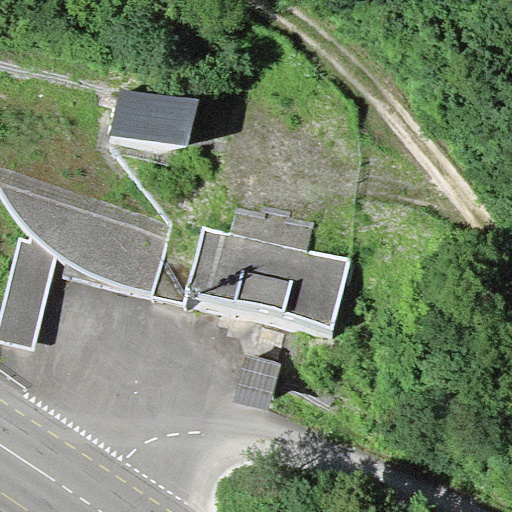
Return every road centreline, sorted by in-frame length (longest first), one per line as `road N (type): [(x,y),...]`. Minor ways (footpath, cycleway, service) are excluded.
road 1 (trunk): [(511,249),(0,114)]
road 2 (track): [(85,500),(122,456),(193,434),(294,447),(459,511)]
road 3 (track): [(256,0),(362,80),(511,253)]
road 4 (primary): [(103,511),(0,443)]
